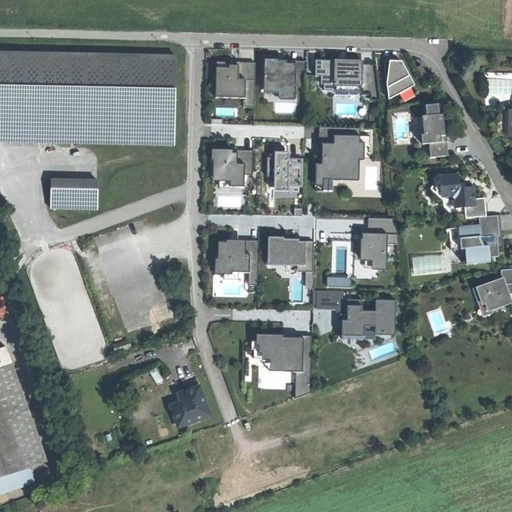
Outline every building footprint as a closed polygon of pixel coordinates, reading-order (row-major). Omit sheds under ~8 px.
[(175,55),(0,52),(0,132),(53,133),(53,142),(114,143),(114,134),(174,135),(175,55)] [(389,65),(402,93),(421,85),(409,56),(389,65)] [(277,64),(265,63),(264,90),(282,90),(282,93),(296,93),(296,87),(305,88),(306,62),(305,62),(305,64),(287,64),(287,61),(278,61),(278,60),(277,60),(277,64)] [(381,102),(377,67),(363,68),(362,64),(345,63),(345,65),(336,65),(336,61),(316,60),(316,77),(322,77),(322,85),(324,85),(324,91),(335,91),(335,85),(350,85),(350,90),(362,90),(362,96),(371,96),(371,99),(374,99),(374,102),(381,102)] [(230,63),(217,63),(217,98),(245,98),(245,107),(255,107),(256,63),(239,63),(239,66),(230,66),(230,63)] [(422,66),(417,68),(423,80),(428,77),(422,66)] [(490,79),(491,94),(511,93),(511,79),(490,79)] [(282,90),(264,90),(264,93),(279,94),(279,100),(296,100),(296,93),(282,93),(282,90)] [(438,105),(426,106),(427,117),(423,117),(424,127),(426,127),(427,136),(425,136),(422,136),(423,144),(429,144),(431,158),(448,156),(447,142),(444,142),(442,136),(445,136),(444,126),(443,115),(439,116),(438,105)] [(361,128),(322,127),(321,145),(325,145),(325,169),(326,169),(326,181),(343,181),(343,169),(355,169),(355,157),(370,157),(370,136),(361,136),(361,128)] [(174,144),(174,135),(114,134),(114,143),(174,144)] [(275,187),(303,187),(304,159),(283,159),(284,147),(275,146),(275,158),(268,158),(267,177),(275,177),(275,187)] [(237,153),(215,153),(214,171),(217,171),(216,180),(220,180),(230,181),(230,187),(245,188),(245,176),(253,176),(254,151),(237,150),(237,153)] [(465,208),(465,211),(466,219),(479,218),(486,217),(485,199),(475,200),(474,194),(474,188),(466,189),(466,187),(461,183),(459,183),(459,176),(446,177),(435,189),(448,199),(451,197),(455,200),(456,209),(465,208)] [(96,210),(97,180),(52,180),(52,209),(96,210)] [(444,213),(465,211),(465,208),(456,209),(455,200),(451,197),(448,199),(435,189),(433,192),(443,201),(444,213)] [(498,216),(486,217),(479,218),(480,226),(449,229),(451,251),(465,249),(467,264),(490,262),(490,258),(499,257),(497,236),(500,236),(499,227),(498,216)] [(396,219),(368,218),(368,234),(364,234),(364,240),(358,240),(358,249),(362,249),(386,249),(388,249),(388,244),(399,245),(396,219)] [(299,240),(268,239),(267,266),(298,266),(298,272),(308,272),(313,273),(313,279),(307,279),(307,288),(313,288),(314,242),(299,242),(299,240)] [(258,286),(259,241),(243,240),(243,245),(221,245),(220,259),(218,259),(218,273),(224,273),(239,273),(249,273),(249,286),(258,286)] [(385,269),(386,249),(362,249),(362,260),(365,260),(373,260),(373,269),(385,269)] [(365,269),(373,269),(373,260),(365,260),(365,269)] [(508,292),(511,290),(511,289),(511,285),(511,269),(502,271),(503,279),(475,289),(481,305),(488,303),(491,311),(511,303),(509,294),(508,292)] [(354,286),(354,277),(332,277),(332,286),(354,286)] [(344,292),(314,291),(313,305),(317,306),(317,309),(336,310),(336,313),(343,314),(343,312),(348,312),(348,317),(349,317),(349,321),(342,321),(342,324),(339,324),(339,337),(365,337),(365,324),(375,325),(375,333),(382,334),(382,335),(387,335),(387,334),(393,334),(394,314),(396,314),(397,301),(376,301),(376,312),(363,312),(363,300),(348,300),(348,307),(343,307),(344,292)] [(0,298),(0,317),(1,320),(10,317),(19,313),(20,313),(13,293),(0,298)] [(26,334),(19,313),(10,317),(17,337),(26,334)] [(59,424),(26,334),(17,337),(55,442),(63,439),(58,424),(59,424)] [(312,336),(311,336),(311,339),(295,338),(295,340),(283,340),(283,336),(265,336),(264,343),(254,342),(254,358),(285,359),(285,373),(295,373),(298,373),(297,378),(295,378),(294,399),(311,393),(312,336)] [(49,461),(7,347),(0,349),(0,478),(28,469),(49,461)] [(198,391),(177,398),(180,406),(170,410),(177,430),(208,419),(198,391)] [(69,454),(63,439),(55,442),(61,457),(69,454)] [(0,493),(32,482),(28,469),(0,478),(0,493)]
